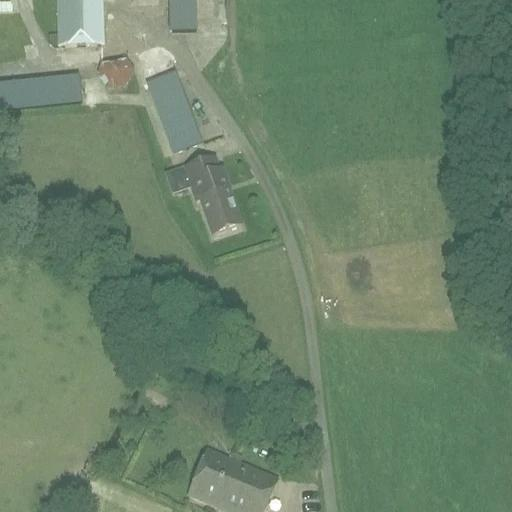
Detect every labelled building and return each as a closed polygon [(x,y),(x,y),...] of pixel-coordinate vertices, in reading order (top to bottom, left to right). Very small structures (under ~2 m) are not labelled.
[(0,0),(0,20),(18,21),(18,0),(0,0)] [(56,0),(58,49),(102,48),(100,0),(56,0)] [(195,0),(169,0),(171,35),(196,34),(195,0)] [(174,156),(200,146),(166,52),(139,62),(174,156)] [(105,65),(112,92),(139,85),(132,58),(105,65)] [(31,84),(33,110),(62,107),(82,105),(80,79),(31,84)] [(241,227),(228,192),(229,191),(222,170),(218,172),(213,159),(184,170),(196,204),(200,202),(213,238),(241,227)] [(221,511),(264,511),(277,482),(207,452),(188,498),(221,511)]
